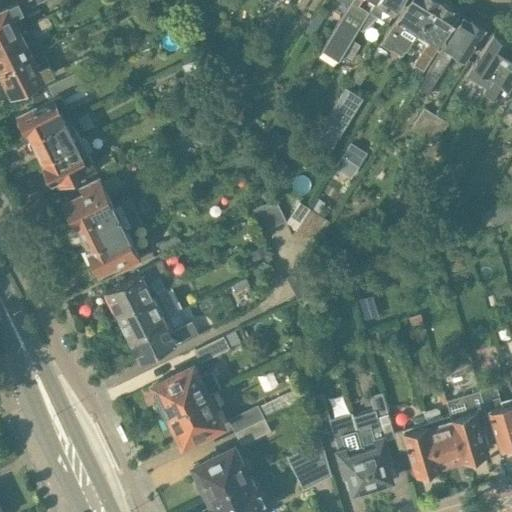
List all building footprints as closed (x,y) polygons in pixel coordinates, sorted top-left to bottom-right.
[(0,39),(21,28),(14,14),(23,9),(22,6),(18,0),(14,0),(0,7),(0,39)] [(299,0),(296,5),(302,9),(307,0),(299,0)] [(350,0),(349,3),(321,47),(339,58),(343,52),(352,38),(359,26),(370,10),(358,2),(359,0),(350,0)] [(393,11),(400,0),(375,0),(370,10),(359,26),(363,28),(377,14),(387,21),(393,11)] [(400,0),(393,11),(399,15),(381,43),(391,49),(395,43),(406,50),(418,30),(436,0),(400,0)] [(436,0),(418,30),(429,37),(413,63),(423,69),(460,11),(451,5),(452,3),(451,0),(436,0)] [(417,88),(426,94),(453,51),(465,58),(485,26),(464,13),(417,88)] [(51,23),(47,15),(36,21),(40,29),(51,23)] [(315,29),(309,25),(303,34),(310,38),(315,29)] [(0,68),(33,52),(21,28),(0,39),(0,68)] [(483,92),(484,93),(511,48),(511,42),(494,31),(467,74),(487,86),(483,92)] [(143,49),(155,43),(150,34),(138,40),(143,49)] [(351,57),(360,43),(352,38),(343,52),(351,57)] [(511,48),(484,93),(493,98),(504,82),(511,86),(511,48)] [(0,80),(4,84),(6,83),(12,93),(54,71),(49,61),(40,65),(33,52),(0,68),(0,80)] [(82,56),(86,65),(94,61),(90,53),(82,56)] [(202,75),(213,70),(205,53),(195,59),(202,75)] [(228,55),(221,68),(240,78),(247,66),(228,55)] [(76,59),(64,65),(68,73),(76,70),(80,68),(76,59)] [(31,134),(64,118),(58,107),(71,100),(68,94),(84,86),(76,70),(68,73),(31,91),(37,103),(19,112),(20,114),(19,115),(18,119),(18,123),(21,125),(25,126),(26,126),(27,128),(28,128),(31,134)] [(328,153),(363,96),(346,85),(310,142),(328,153)] [(511,100),(511,101),(501,118),(509,123),(511,117),(511,100)] [(424,106),(410,127),(422,135),(436,113),(424,106)] [(422,135),(435,142),(448,121),(436,113),(422,135)] [(43,157),(75,141),(79,139),(74,128),(70,130),(64,118),(31,134),(32,135),(31,136),(29,141),(32,146),(37,148),(38,148),(43,157)] [(235,146),(245,141),(237,125),(227,129),(235,146)] [(272,156),(286,135),(273,127),(259,148),(272,156)] [(79,139),(75,141),(43,157),(45,162),(44,162),(45,164),(44,165),(43,168),(43,171),(44,173),(46,176),(49,177),(52,178),(52,179),(57,177),(59,182),(92,166),(85,151),(92,147),(86,135),(79,139)] [(248,168),(257,163),(250,148),(241,153),(248,168)] [(303,154),(295,149),(285,165),(293,170),(303,154)] [(111,151),(100,156),(105,167),(116,162),(111,151)] [(75,223),(114,204),(107,190),(121,183),(116,174),(103,181),(99,174),(79,184),(82,190),(63,199),(68,210),(68,213),(71,221),(74,222),(75,223)] [(415,210),(435,222),(455,191),(435,179),(415,210)] [(458,191),(450,204),(459,210),(467,197),(458,191)] [(86,245),(86,246),(126,227),(141,220),(130,196),(114,204),(75,223),(80,234),(79,237),(83,244),(86,245)] [(274,197),(262,203),(273,224),(285,218),(274,197)] [(262,230),(273,224),(262,203),(251,208),(262,230)] [(308,237),(321,216),(311,210),(298,231),(308,237)] [(331,222),(321,216),(308,237),(318,244),(331,222)] [(435,226),(439,241),(459,235),(454,220),(435,226)] [(133,242),(126,227),(86,246),(87,248),(86,251),(90,258),(93,260),(98,271),(118,261),(120,267),(140,257),(133,242)] [(183,242),(179,232),(160,241),(165,251),(183,242)] [(263,240),(248,247),(253,259),(268,252),(263,240)] [(369,248),(353,253),(358,268),(374,263),(369,248)] [(106,287),(117,311),(153,293),(166,287),(159,273),(167,269),(161,257),(138,268),(140,270),(106,287)] [(293,286),(315,275),(309,264),(287,274),(293,286)] [(315,275),(293,286),(298,297),(320,287),(315,275)] [(117,311),(129,334),(164,317),(179,310),(167,286),(166,287),(153,293),(117,311)] [(320,300),(306,295),(302,306),(316,311),(320,300)] [(177,344),(198,332),(191,317),(185,320),(180,309),(179,310),(164,317),(129,334),(141,358),(175,341),(177,344)] [(409,315),(411,324),(422,321),(420,312),(409,315)] [(241,342),(234,328),(194,348),(201,362),(241,342)] [(157,403),(162,414),(208,391),(219,386),(211,369),(200,374),(193,361),(153,381),(160,396),(157,403)] [(479,388),(480,389),(483,399),(487,398),(501,445),(511,441),(511,399),(502,402),(496,383),(479,388)] [(442,402),(447,401),(446,399),(443,389),(439,390),(442,402)] [(480,389),(446,399),(447,401),(450,413),(463,455),(487,448),(482,431),(492,428),(484,403),(483,399),(480,389)] [(208,391),(162,414),(168,426),(175,426),(183,441),(223,421),(208,391)] [(333,428),(330,417),(323,393),(311,396),(321,432),(332,429),(333,428)] [(379,417),(389,413),(383,393),(373,396),(376,408),(379,417)] [(234,430),(264,415),(258,402),(228,417),(234,430)] [(426,415),(440,462),(463,455),(450,413),(441,415),(439,407),(435,406),(424,409),(426,415)] [(376,408),(353,415),(358,432),(362,447),(373,482),(376,481),(379,485),(386,483),(387,478),(392,477),(390,468),(395,467),(384,433),(383,433),(381,425),(379,417),(376,408)] [(351,411),(330,417),(333,428),(332,429),(337,447),(336,447),(347,480),(352,479),(354,487),(356,487),(360,490),(368,488),(369,483),(373,482),(362,447),(358,432),(353,415),(352,415),(351,411)] [(271,429),(264,415),(234,430),(241,443),(271,429)] [(413,418),(415,423),(394,429),(399,448),(408,445),(416,469),(440,462),(426,415),(413,418)] [(320,440),(289,455),(301,480),(312,475),(316,483),(331,476),(320,440)] [(209,491),(209,493),(248,474),(233,444),(194,463),(202,479),(200,480),(199,481),(198,483),(198,485),(198,486),(199,488),(200,490),(202,491),(203,492),(206,492),(207,491),(209,491)] [(283,493),(298,486),(282,453),(267,461),(283,493)] [(252,482),(248,474),(209,493),(214,502),(211,503),(209,508),(211,511),(252,511),(267,503),(256,480),(252,482)]
